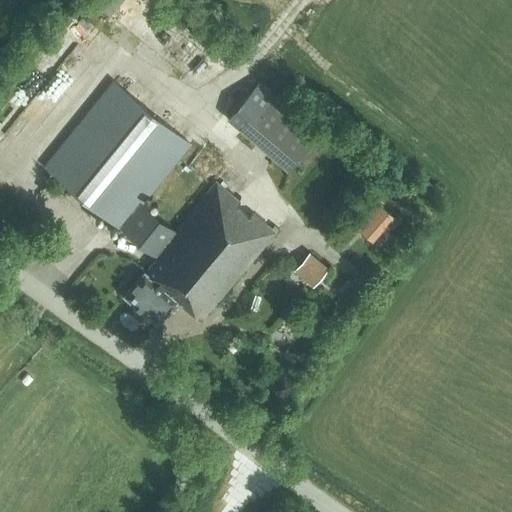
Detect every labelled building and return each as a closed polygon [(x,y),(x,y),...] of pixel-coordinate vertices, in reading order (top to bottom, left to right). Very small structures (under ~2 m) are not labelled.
[(105,0),(102,3),(109,11),(120,0),(105,0)] [(174,230),(140,202),(190,143),(113,80),(44,165),(121,228),(122,227),(156,256),(144,270),(145,270),(125,294),(157,322),(177,299),(201,320),(275,231),(215,180),(174,230)] [(288,169),(319,132),(273,95),(243,131),(288,169)] [(400,219),(377,200),(355,225),(373,240),(385,225),(390,230),(400,219)] [(313,286),(328,267),(309,251),(294,270),(313,286)] [(272,285),(285,268),(274,260),(261,276),(272,285)] [(234,349),(238,345),(233,341),(229,346),(234,349)]
